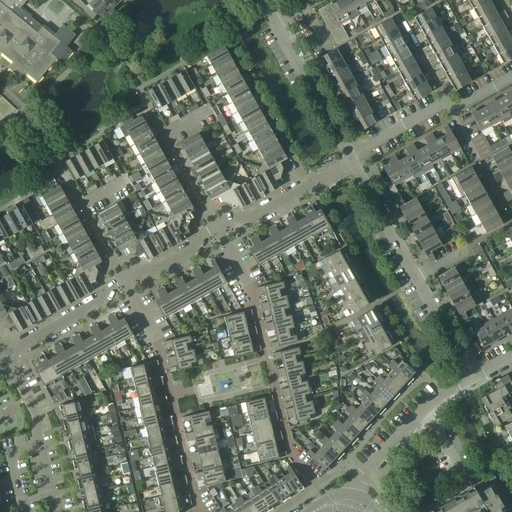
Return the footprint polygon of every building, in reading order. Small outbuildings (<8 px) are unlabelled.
[(0,0),(0,47),(3,50),(1,52),(13,62),(8,68),(21,78),(26,73),(37,82),(56,59),(62,64),(72,51),(67,46),(76,34),(63,24),(54,36),(20,8),(20,9),(15,5),(17,3),(12,0),(0,0)] [(12,0),(17,3),(15,5),(20,9),(20,8),(26,2),(27,0),(12,0)] [(111,12),(100,0),(92,0),(89,4),(101,18),(106,14),(108,16),(111,12)] [(114,0),(100,0),(111,12),(115,9),(113,7),(118,3),(114,0)] [(339,0),(338,0),(330,5),(341,25),(350,20),(339,0)] [(351,0),(339,0),(350,20),(359,15),(357,11),(351,0)] [(363,0),(351,0),(357,11),(367,6),(363,0)] [(468,0),(473,8),(488,0),(468,0)] [(488,0),(473,8),(478,17),(494,8),(492,3),(497,0),(488,0)] [(330,5),(330,4),(319,10),(338,44),(348,38),(341,25),(330,5)] [(417,21),(420,26),(436,17),(430,8),(407,21),(410,25),(417,21)] [(478,17),(483,27),(507,14),(504,10),(497,14),(494,8),(478,17)] [(483,27),(488,36),(505,27),(502,21),(509,18),(507,14),(483,27)] [(415,35),(418,39),(441,26),(436,17),(420,26),(422,32),(415,35)] [(374,27),(380,37),(396,28),(391,18),(374,27)] [(427,39),(430,45),(446,35),(441,26),(418,39),(420,43),(427,39)] [(488,36),(493,45),(511,34),(511,29),(507,32),(505,27),(488,36)] [(380,37),(385,46),(401,37),(396,28),(380,37)] [(511,34),(493,45),(498,54),(511,46),(511,40),(511,39),(511,34)] [(426,54),(428,57),(451,44),(446,35),(430,45),(433,50),(426,54)] [(385,46),(390,55),(406,46),(401,37),(385,46)] [(206,55),(211,64),(229,54),(224,44),(206,55)] [(437,57),(440,63),(456,54),(451,44),(428,57),(430,61),(437,57)] [(340,46),(320,57),(325,67),(342,58),(345,56),(340,46)] [(390,55),(395,64),(411,55),(406,46),(390,55)] [(511,46),(498,54),(504,63),(511,58),(511,46)] [(371,53),(367,56),(372,65),(379,61),(374,52),(371,53)] [(211,64),(216,73),(234,63),(229,54),(211,64)] [(436,72),(438,76),(461,63),(456,54),(440,63),(443,68),(436,72)] [(395,64),(400,73),(416,64),(411,55),(395,64)] [(325,67),(330,76),(347,67),(342,58),(325,67)] [(461,63),(438,76),(440,80),(447,76),(450,81),(466,72),(471,69),(466,60),(461,63)] [(216,73),(222,83),(240,73),(234,63),(216,73)] [(400,73),(405,82),(421,73),(416,64),(400,73)] [(330,76),(335,85),(352,76),(347,67),(330,76)] [(180,73),(175,75),(186,94),(195,88),(187,72),(181,75),(180,73)] [(466,72),(450,81),(453,86),(446,90),(448,94),(472,81),(466,72)] [(222,83),(227,92),(245,82),(240,73),(222,83)] [(405,82),(410,91),(426,82),(421,73),(405,82)] [(173,80),(167,83),(176,99),(186,94),(175,75),(171,78),(173,80)] [(335,85),(341,94),(357,85),(352,76),(335,85)] [(227,92),(232,102),(250,92),(245,82),(227,92)] [(426,82),(410,91),(415,101),(431,92),(426,82)] [(161,83),(157,86),(167,104),(176,99),(167,83),(162,86),(161,83)] [(341,94),(346,103),(362,94),(357,85),(341,94)] [(167,104),(157,86),(152,88),(154,90),(148,94),(157,110),(167,104)] [(506,95),(501,98),(510,115),(511,113),(511,96),(509,91),(505,93),(506,95)] [(232,102),(237,111),(256,101),(250,92),(232,102)] [(346,103),(351,112),(367,103),(371,101),(365,92),(362,94),(346,103)] [(494,99),(490,101),(501,120),(503,124),(511,118),(510,115),(501,98),(496,101),(494,99)] [(256,101),(237,111),(243,121),(261,111),(256,101)] [(487,106),(482,109),(491,125),(501,120),(490,101),(486,104),(487,106)] [(351,112),(356,121),(372,112),(367,103),(351,112)] [(491,125),(482,109),(477,112),(475,110),(471,112),(483,134),(493,129),(491,125)] [(372,112),(356,121),(361,131),(381,120),(376,110),(372,112)] [(243,121),(248,130),(266,120),(261,111),(243,121)] [(124,125),(119,127),(125,137),(129,135),(152,123),(149,118),(145,120),(142,115),(140,116),(133,120),(130,115),(121,120),(124,125)] [(248,130),(253,140),(271,130),(266,120),(248,130)] [(129,135),(134,144),(153,134),(150,129),(154,127),(152,123),(129,135)] [(447,134),(442,137),(451,154),(461,148),(448,125),(443,127),(447,134)] [(253,140),(258,149),(277,139),(271,130),(253,140)] [(180,151),(182,154),(204,142),(199,133),(180,143),(184,148),(180,151)] [(432,133),(428,136),(441,159),(451,154),(442,137),(436,140),(432,133)] [(134,144),(140,154),(162,141),(159,137),(155,139),(153,134),(134,144)] [(428,145),(423,148),(432,164),(441,159),(428,136),(424,138),(428,145)] [(264,159),(263,159),(282,149),(277,139),(258,149),(264,159)] [(103,140),(93,146),(104,164),(113,158),(103,140)] [(140,154),(145,163),(163,153),(160,148),(164,145),(162,141),(140,154)] [(188,157),(191,162),(209,152),(204,142),(182,154),(184,159),(188,157)] [(414,144),(410,146),(423,170),(425,173),(434,168),(432,164),(423,148),(417,151),(414,144)] [(93,146),(84,151),(94,169),(104,164),(93,146)] [(409,155),(404,158),(413,175),(423,170),(410,146),(405,148),(409,155)] [(493,160),(496,165),(511,156),(511,154),(508,146),(484,159),(487,164),(493,160)] [(263,159),(260,173),(270,192),(279,187),(275,179),(281,177),(283,168),(280,163),(288,159),(282,149),(263,159)] [(84,151),(74,156),(85,174),(94,169),(84,151)] [(190,169),(192,174),(215,161),(209,152),(191,162),(194,167),(190,169)] [(145,163),(150,173),(172,160),(170,156),(166,158),(163,153),(145,163)] [(395,154),(391,157),(404,180),(413,175),(404,158),(399,161),(395,154)] [(85,174),(74,156),(65,162),(75,180),(85,174)] [(493,174),(495,179),(511,168),(511,156),(496,165),(499,171),(493,174)] [(390,166),(385,169),(391,180),(386,183),(395,198),(400,195),(394,185),(404,180),(391,157),(387,159),(390,166)] [(150,173),(155,182),(174,172),(171,167),(175,164),(172,160),(150,173)] [(199,176),(202,181),(220,171),(215,161),(192,174),(195,178),(199,176)] [(451,178),(457,188),(477,176),(474,171),(481,167),(478,163),(451,178)] [(504,179),(507,184),(511,181),(511,168),(495,179),(497,183),(504,179)] [(202,181),(207,191),(226,180),(225,180),(220,171),(202,181)] [(155,182),(161,191),(183,179),(180,175),(176,177),(174,172),(155,182)] [(259,174),(250,179),(260,197),(270,192),(260,173),(259,174)] [(462,197),(465,195),(489,182),(486,178),(480,182),(477,176),(457,188),(462,197)] [(161,191),(166,201),(184,191),(181,186),(185,183),(183,179),(161,191)] [(241,184),(240,184),(250,203),(260,197),(250,179),(241,184)] [(226,180),(207,191),(213,200),(220,196),(223,202),(231,204),(237,201),(241,208),(250,203),(240,184),(228,181),(226,180)] [(503,193),(505,197),(511,193),(511,181),(507,184),(510,189),(503,193)] [(465,195),(470,205),(487,195),(484,190),(491,186),(489,182),(465,195)] [(42,195),(47,205),(69,193),(67,188),(63,191),(60,185),(42,195)] [(444,188),(438,191),(441,196),(447,193),(444,188)] [(171,210),(171,211),(190,201),(184,191),(166,201),(171,210)] [(47,205),(52,215),(71,204),(68,199),(72,197),(69,193),(47,205)] [(402,211),(405,216),(421,207),(416,197),(404,203),(400,195),(395,198),(399,206),(397,208),(399,212),(402,211)] [(470,205),(476,214),(499,201),(497,197),(490,200),(487,195),(470,205)] [(171,211),(167,225),(177,243),(187,238),(185,235),(190,232),(188,228),(191,219),(194,217),(191,212),(195,210),(193,207),(190,201),(171,211)] [(476,214),(481,223),(498,214),(495,209),(502,205),(499,201),(476,214)] [(98,221),(100,225),(122,213),(117,203),(99,213),(102,219),(98,221)] [(451,203),(446,205),(452,215),(456,213),(451,203)] [(15,204),(11,207),(23,228),(32,223),(23,206),(18,209),(15,204)] [(52,215),(58,224),(80,212),(77,207),(73,209),(71,204),(52,215)] [(312,205),(308,207),(322,234),(328,231),(331,238),(335,235),(320,209),(316,212),(312,205)] [(9,213),(4,216),(13,233),(23,228),(11,207),(6,209),(9,213)] [(307,216),(302,219),(312,237),(313,239),(322,234),(308,207),(303,210),(307,216)] [(405,223),(408,227),(426,216),(421,207),(405,216),(408,222),(405,223)] [(58,224),(63,233),(81,223),(78,218),(82,216),(80,212),(58,224)] [(106,227),(109,232),(128,222),(122,213),(100,225),(102,229),(106,227)] [(293,214),(289,216),(303,241),(312,237),(302,219),(297,222),(293,214)] [(459,214),(453,217),(457,224),(462,221),(459,214)] [(498,214),(481,223),(486,233),(510,220),(507,216),(501,219),(498,214)] [(0,231),(4,238),(13,233),(4,216),(0,218),(0,231)] [(290,226),(285,229),(294,246),(303,241),(289,216),(286,218),(290,226)] [(412,230),(415,235),(432,226),(426,216),(408,227),(410,231),(412,230)] [(109,232),(115,242),(133,232),(128,222),(109,232)] [(63,233),(68,243),(90,231),(88,226),(84,228),(81,223),(63,233)] [(275,224),(271,226),(285,251),(294,246),(285,229),(279,232),(275,224)] [(167,225),(157,231),(167,249),(177,243),(167,225)] [(272,236),(267,239),(276,256),(285,251),(271,226),(268,228),(272,236)] [(416,242),(418,246),(437,235),(432,226),(415,235),(418,240),(416,242)] [(46,231),(42,233),(47,242),(51,240),(46,231)] [(68,243),(73,252),(92,242),(89,237),(93,235),(90,231),(68,243)] [(148,236),(147,235),(158,254),(167,249),(157,231),(148,236)] [(133,232),(115,242),(120,252),(127,248),(130,253),(139,255),(144,253),(148,260),(158,254),(147,235),(133,232)] [(257,234),(254,236),(268,261),(276,256),(267,239),(261,242),(257,234)] [(437,235),(418,246),(420,250),(423,249),(430,262),(435,259),(431,251),(442,245),(437,235)] [(268,261),(254,236),(250,238),(254,246),(249,249),(258,266),(268,261)] [(79,262),(78,262),(97,252),(92,242),(73,252),(79,262)] [(471,248),(475,255),(483,251),(479,244),(471,248)] [(41,246),(34,249),(38,255),(44,251),(41,246)] [(38,255),(34,249),(28,253),(31,259),(38,255)] [(321,267),(323,271),(347,257),(345,253),(342,255),(339,250),(324,258),(327,264),(321,267)] [(78,262),(75,277),(85,295),(94,290),(90,282),(96,279),(98,271),(95,265),(102,261),(97,252),(78,262)] [(22,256),(16,260),(19,265),(25,262),(22,256)] [(331,271),(334,277),(349,268),(346,263),(349,261),(347,257),(323,271),(325,274),(331,271)] [(214,268),(209,271),(219,288),(228,283),(214,258),(210,260),(214,268)] [(19,265),(16,260),(9,263),(12,269),(19,265)] [(199,266),(196,268),(210,293),(219,288),(209,271),(204,274),(199,266)] [(439,283),(441,287),(460,277),(454,267),(438,276),(441,282),(439,283)] [(196,278),(191,281),(201,298),(210,293),(196,268),(192,270),(196,278)] [(334,277),(327,280),(330,285),(331,285),(333,288),(357,275),(355,271),(352,273),(349,268),(334,277)] [(341,289),(344,294),(359,286),(356,281),(359,279),(357,275),(333,288),(335,292),(341,289)] [(182,276),(178,278),(192,303),(201,298),(191,281),(186,284),(182,276)] [(75,278),(65,283),(75,300),(85,295),(75,277),(75,278)] [(446,290),(448,295),(465,286),(460,277),(441,287),(443,291),(446,290)] [(178,288),(173,291),(183,308),(192,303),(178,278),(174,280),(178,288)] [(265,290),(266,296),(286,291),(283,281),(256,288),(257,292),(265,290)] [(65,283),(56,288),(66,306),(75,300),(65,283)] [(164,286),(160,288),(174,313),(183,308),(173,291),(168,294),(164,286)] [(341,303),(343,306),(367,293),(365,289),(362,291),(359,286),(344,294),(340,296),(343,302),(341,303)] [(449,302),(451,306),(470,295),(465,286),(448,295),(451,301),(449,302)] [(56,288),(46,293),(56,311),(66,306),(56,288)] [(174,313),(160,288),(157,290),(161,298),(155,301),(165,318),(174,313)] [(260,304),(261,308),(288,301),(286,291),(266,296),(268,302),(260,304)] [(46,293),(37,299),(47,316),(56,311),(46,293)] [(367,293),(343,306),(345,310),(347,309),(350,314),(369,304),(366,299),(369,297),(367,293)] [(470,295),(451,306),(454,310),(456,309),(462,320),(468,317),(465,312),(476,305),(470,295)] [(37,299),(28,304),(37,321),(47,316),(37,299)] [(270,310),(271,316),(290,311),(288,301),(261,308),(262,312),(270,310)] [(3,304),(0,305),(0,325),(9,328),(14,325),(18,332),(27,327),(17,309),(3,304)] [(18,309),(17,309),(27,327),(37,321),(28,304),(18,309)] [(511,308),(503,314),(511,330),(511,308)] [(328,309),(320,313),(323,317),(330,313),(328,309)] [(372,309),(351,321),(356,330),(380,316),(378,313),(375,314),(372,309)] [(224,316),(227,326),(246,322),(245,316),(252,314),(251,310),(224,316)] [(265,323),(266,327),(293,321),(290,311),(271,316),(272,322),(265,323)] [(115,314),(111,316),(125,340),(134,335),(124,318),(119,321),(115,314)] [(511,330),(503,314),(493,319),(502,336),(508,333),(509,335),(511,333),(511,330)] [(111,325),(106,328),(116,345),(125,340),(111,316),(107,318),(111,325)] [(360,332),(363,338),(382,327),(379,322),(382,320),(380,316),(356,330),(358,333),(360,332)] [(494,343),(484,324),(474,330),(469,319),(463,322),(472,338),(477,335),(483,346),(489,343),(490,346),(494,343)] [(493,319),(484,324),(494,343),(498,341),(497,339),(502,336),(493,319)] [(274,330),(276,336),(295,331),(293,321),(266,327),(267,331),(274,330)] [(227,326),(229,336),(256,330),(255,326),(248,328),(246,322),(227,326)] [(97,324),(93,326),(107,350),(116,345),(106,328),(101,331),(97,324)] [(94,335),(88,338),(98,355),(107,350),(93,326),(89,328),(94,335)] [(364,344),(366,348),(390,334),(388,330),(385,332),(382,327),(363,338),(366,343),(364,344)] [(229,336),(232,346),(251,342),(250,336),(257,334),(256,330),(229,336)] [(295,331),(276,336),(277,341),(270,343),(271,348),(298,341),(295,331)] [(79,333),(75,335),(89,360),(98,355),(88,338),(83,341),(79,333)] [(332,342),(337,340),(333,333),(328,336),(332,342)] [(390,334),(366,348),(368,351),(370,350),(373,356),(392,345),(389,340),(392,338),(390,334)] [(76,345),(71,348),(80,365),(89,360),(75,335),(72,337),(76,345)] [(172,344),(173,350),(193,345),(190,335),(163,342),(164,346),(172,344)] [(251,342),(232,346),(234,356),(261,350),(260,346),(253,347),(251,342)] [(61,343),(57,345),(71,370),(80,365),(71,348),(65,351),(61,343)] [(58,355),(53,358),(63,375),(71,370),(57,345),(54,347),(58,355)] [(167,358),(168,362),(195,355),(193,345),(173,350),(175,356),(167,358)] [(281,356),(282,362),(302,357),(299,347),(272,353),(273,358),(281,356)] [(44,354),(40,356),(55,382),(64,377),(63,375),(53,358),(48,360),(44,354)] [(195,355),(168,362),(169,366),(177,364),(178,370),(198,365),(195,355)] [(55,382),(40,356),(36,358),(39,365),(35,368),(46,387),(55,382)] [(276,369),(277,373),(304,367),(302,357),(282,362),(284,368),(276,369)] [(130,367),(132,377),(152,372),(150,366),(159,364),(158,360),(130,367)] [(393,360),(391,363),(411,382),(414,378),(411,376),(415,371),(402,360),(398,364),(393,360)] [(392,370),(388,375),(401,387),(405,382),(408,385),(411,382),(391,363),(388,366),(392,370)] [(286,376),(287,381),(306,377),(304,367),(277,373),(278,377),(286,376)] [(132,377),(135,387),(162,380),(161,376),(153,378),(152,372),(132,377)] [(380,375),(377,378),(397,397),(400,393),(397,391),(401,387),(388,375),(385,372),(381,376),(380,375)] [(485,406),(487,404),(493,416),(491,417),(496,425),(511,416),(511,415),(508,408),(505,410),(499,398),(507,393),(509,396),(511,393),(511,382),(508,375),(499,379),(500,381),(494,384),(496,388),(480,397),(485,406)] [(281,389),(282,393),(309,387),(306,377),(287,381),(288,387),(281,389)] [(84,378),(78,382),(86,396),(93,393),(84,378)] [(371,387),(374,390),(387,402),(391,397),(394,400),(397,397),(377,378),(374,381),(375,382),(371,387)] [(135,387),(137,397),(156,392),(155,386),(163,384),(162,380),(135,387)] [(290,395),(292,401),(311,397),(309,387),(282,393),(283,397),(290,395)] [(358,388),(355,391),(364,400),(360,405),(373,416),(377,412),(380,415),(383,411),(363,393),(358,388)] [(366,390),(363,393),(383,411),(386,408),(383,406),(387,402),(374,390),(370,394),(366,390)] [(119,391),(113,392),(116,402),(122,400),(121,396),(119,391)] [(137,397),(139,407),(167,400),(166,396),(158,398),(156,392),(137,397)] [(51,397),(55,404),(63,400),(59,393),(51,397)] [(106,401),(112,400),(111,393),(104,394),(106,401)] [(245,402),(248,412),(267,407),(266,401),(273,400),(272,395),(245,402)] [(286,409),(287,413),(314,407),(311,397),(292,401),(293,407),(286,409)] [(64,409),(65,414),(88,409),(86,399),(59,405),(60,409),(64,409)] [(139,407),(142,417),(161,412),(160,406),(168,404),(167,400),(139,407)] [(236,405),(227,408),(229,417),(231,416),(238,414),(236,405)] [(352,405),(349,408),(369,426),(372,423),(369,421),(373,416),(360,405),(356,409),(352,405)] [(248,412),(250,422),(277,415),(276,411),(269,413),(267,407),(248,412)] [(314,407),(287,413),(288,417),(295,415),(297,421),(316,417),(314,407)] [(351,415),(346,419),(359,431),(363,427),(366,430),(369,426),(349,408),(346,411),(351,415)] [(63,421),(64,425),(91,419),(88,409),(65,414),(67,420),(63,421)] [(190,420),(192,426),(211,421),(209,411),(182,417),(183,421),(190,420)] [(142,417),(144,427),(172,420),(171,416),(163,418),(161,412),(142,417)] [(240,415),(231,417),(233,426),(242,424),(240,415)] [(250,422),(252,432),(272,427),(270,421),(278,419),(277,415),(250,422)] [(91,419),(64,425),(65,429),(69,429),(70,434),(93,429),(91,419)] [(338,420),(335,423),(355,441),(358,438),(355,436),(359,431),(346,419),(342,424),(338,420)] [(144,427),(147,436),(166,432),(165,426),(173,424),(172,420),(144,427)] [(186,433),(187,437),(214,431),(211,421),(192,426),(193,431),(186,433)] [(507,430),(510,435),(511,433),(511,421),(502,427),(504,431),(507,430)] [(337,430),(333,434),(346,446),(350,442),(352,444),(355,441),(335,423),(332,426),(337,430)] [(110,428),(111,434),(119,432),(117,426),(110,428)] [(252,432),(255,442),(282,435),(281,431),(273,433),(272,427),(252,432)] [(71,440),(68,441),(69,445),(95,438),(93,429),(70,434),(71,440)] [(195,439),(196,445),(216,441),(214,431),(187,437),(188,441),(195,439)] [(147,436),(149,446),(177,440),(176,436),(168,438),(166,432),(147,436)] [(113,434),(115,442),(122,440),(120,433),(113,434)] [(324,435),(321,438),(341,456),(344,453),(342,450),(346,446),(333,434),(328,439),(324,435)] [(255,442),(257,452),(277,447),(275,441),(283,439),(282,435),(255,442)] [(232,437),(226,438),(228,448),(235,446),(232,437)] [(74,448),(75,454),(98,448),(95,438),(69,445),(70,449),(74,448)] [(323,445),(319,449),(332,461),(336,457),(338,459),(341,456),(321,438),(318,441),(323,445)] [(149,446),(151,456),(171,452),(169,446),(178,444),(177,440),(149,446)] [(190,453),(191,457),(218,451),(216,441),(196,445),(198,451),(190,453)] [(277,447),(257,452),(260,462),(287,455),(286,451),(278,453),(277,447)] [(73,460),(74,465),(100,458),(98,448),(75,454),(76,460),(73,460)] [(128,451),(131,461),(140,459),(137,449),(128,451)] [(332,461),(319,449),(315,453),(311,449),(308,452),(327,471),(330,468),(328,465),(332,461)] [(200,459),(201,465),(221,460),(218,451),(191,457),(192,461),(200,459)] [(151,456),(154,466),(182,459),(181,455),(172,457),(171,452),(151,456)] [(78,468),(80,474),(103,468),(100,458),(74,465),(75,469),(78,468)] [(154,466),(156,476),(176,471),(174,465),(183,463),(182,459),(154,466)] [(195,473),(196,477),(223,470),(221,460),(201,465),(203,471),(195,473)] [(289,473),(284,476),(293,491),(298,488),(300,491),(304,488),(290,465),(286,468),(289,473)] [(254,466),(243,469),(247,474),(247,475),(256,469),(254,466)] [(78,480),(79,485),(105,478),(103,468),(80,474),(81,479),(78,480)] [(223,470),(196,477),(197,481),(205,479),(206,485),(226,481),(223,470)] [(156,476),(159,486),(186,479),(186,475),(177,477),(176,471),(156,476)] [(276,474),(272,476),(287,499),(291,497),(289,494),(293,491),(284,476),(282,473),(277,476),(276,474)] [(270,480),(265,484),(276,502),(281,499),(283,502),(287,499),(272,476),(269,479),(270,480)] [(83,488),(85,494),(102,489),(100,483),(106,482),(105,478),(79,485),(80,489),(83,488)] [(159,486),(161,496),(180,491),(179,485),(187,483),(186,479),(159,486)] [(259,485),(255,487),(270,510),(273,508),(271,505),(276,502),(265,484),(260,487),(259,485)] [(455,500),(454,498),(452,500),(439,507),(440,509),(434,511),(481,511),(484,511),(482,508),(485,507),(487,511),(509,511),(505,504),(503,505),(496,493),(498,492),(494,484),(478,493),(476,491),(475,489),(474,490),(469,493),(468,491),(465,492),(460,495),(461,497),(455,500)] [(253,491),(248,494),(258,511),(260,511),(264,510),(265,511),(266,511),(270,510),(255,487),(252,489),(253,491)] [(82,500),(83,504),(110,498),(107,488),(102,489),(85,494),(86,499),(82,500)] [(159,496),(161,507),(191,500),(190,495),(182,497),(180,491),(161,496),(159,496)] [(241,496),(238,498),(246,511),(258,511),(248,494),(242,498),(241,496)] [(88,508),(88,511),(94,511),(106,509),(105,503),(111,502),(110,498),(83,504),(84,509),(88,508)] [(236,502),(230,505),(234,511),(246,511),(238,498),(234,500),(236,502)] [(191,500),(161,507),(162,511),(182,511),(185,511),(184,506),(192,504),(191,500)]
